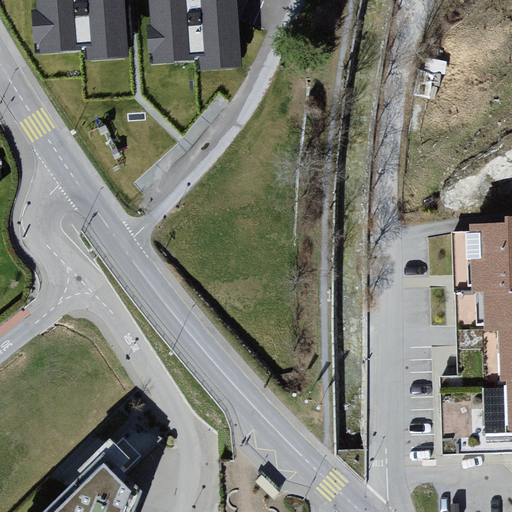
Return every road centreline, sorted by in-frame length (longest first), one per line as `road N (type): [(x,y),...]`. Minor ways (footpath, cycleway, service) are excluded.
road 1 (unclassified): [(411,0),(385,192),(387,511)]
road 2 (tertiary): [(360,511),(210,360),(70,173)]
road 3 (residential): [(75,287),(113,314),(201,479),(186,511)]
road 4 (unclassified): [(70,173),(40,218),(46,244),(75,287)]
road 5 (tertiary): [(70,173),(0,64)]
